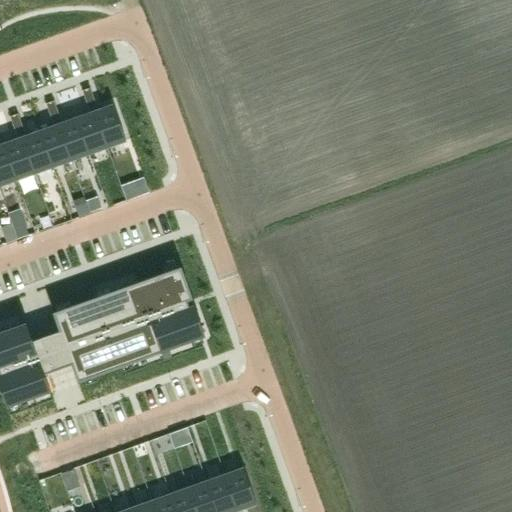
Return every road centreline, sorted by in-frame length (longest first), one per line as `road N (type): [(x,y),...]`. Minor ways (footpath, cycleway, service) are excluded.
road 1 (residential): [(198,191),(136,20),(0,68)]
road 2 (residential): [(3,261),(198,191)]
road 3 (residential): [(71,451),(266,382)]
road 4 (residential): [(266,382),(198,191)]
road 5 (residential): [(313,511),(266,382)]
